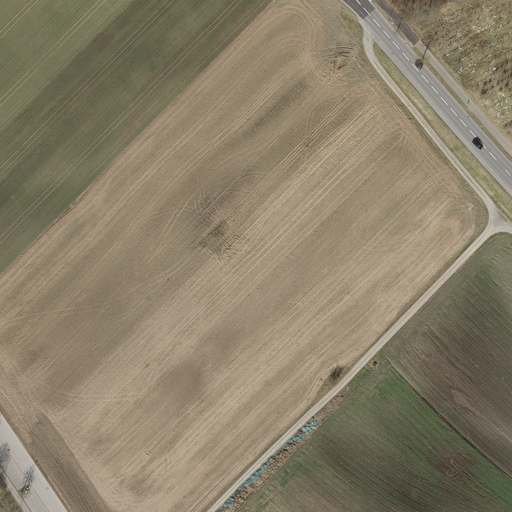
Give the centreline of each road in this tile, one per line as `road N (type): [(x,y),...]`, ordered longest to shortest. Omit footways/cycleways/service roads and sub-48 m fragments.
road 1 (track): [(501,217),(211,511)]
road 2 (track): [(511,227),(373,60),(368,13)]
road 3 (tertiary): [(511,176),(357,0)]
